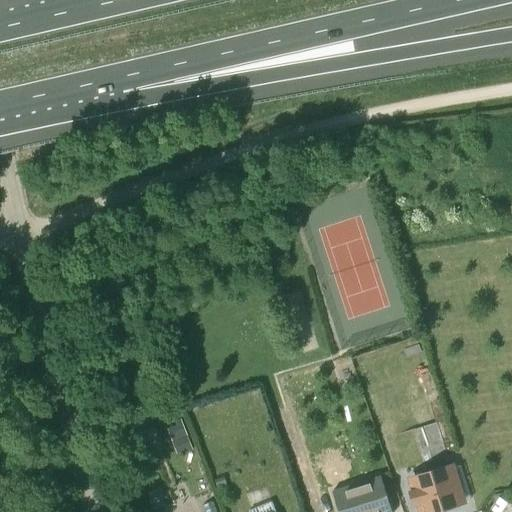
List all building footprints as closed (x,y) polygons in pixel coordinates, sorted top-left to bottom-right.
[(177,425),(167,428),(172,441),(188,436),(181,419),(175,421),(177,425)] [(193,450),(188,436),(177,440),(182,454),(193,450)] [(420,495),(425,511),(427,511),(462,501),(450,461),(413,473),(420,495)] [(215,480),(218,488),(227,484),(224,477),(215,480)] [(392,511),(384,485),(348,496),(346,488),(333,492),(339,511),(392,511)]
